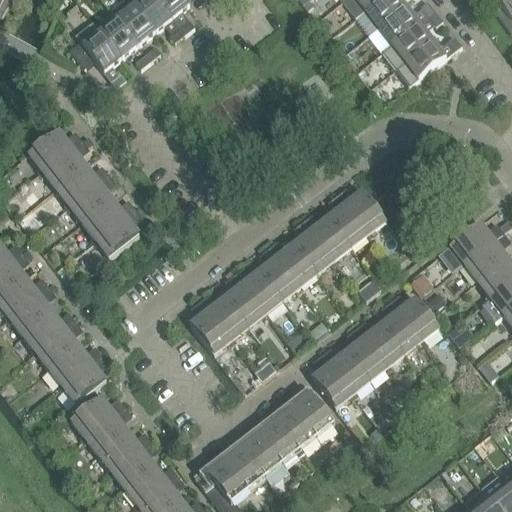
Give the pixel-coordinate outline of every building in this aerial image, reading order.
[(0,0),(0,22),(0,23),(11,4),(5,0),(4,0),(0,0)] [(155,40),(173,26),(152,0),(134,0),(128,5),(155,40)] [(152,0),(173,26),(180,36),(190,29),(182,19),(189,14),(190,13),(183,4),(179,0),(152,0)] [(294,0),(302,10),(312,2),(310,0),(294,0)] [(336,0),(343,8),(343,9),(353,0),(336,0)] [(353,0),(343,9),(356,26),(365,19),(388,0),(353,0)] [(388,0),(365,19),(378,36),(406,14),(400,5),(406,0),(388,0)] [(511,41),(511,40),(511,0),(493,0),(491,2),(498,12),(492,16),(511,41)] [(138,53),(155,40),(128,5),(111,18),(118,26),(117,26),(138,53)] [(429,24),(435,18),(427,9),(421,14),(429,24)] [(382,60),(419,31),(406,14),(378,36),(391,52),(382,59),(382,60)] [(436,33),(443,28),(435,18),(429,24),(436,33)] [(122,66),(138,53),(117,26),(100,39),(122,66)] [(122,66),(100,39),(93,29),(75,43),(80,49),(70,58),(85,76),(94,69),(103,81),(122,66)] [(190,29),(180,36),(185,42),(195,35),(190,29)] [(395,76),(432,48),(419,31),(382,60),(395,76)] [(180,36),(170,44),(175,50),(185,42),(180,36)] [(462,53),(454,43),(448,48),(455,58),(462,53)] [(409,94),(446,65),(432,48),(395,76),(409,94)] [(145,62),(151,69),(161,61),(156,54),(145,62)] [(145,62),(136,70),(141,77),(151,69),(145,62)] [(113,88),(111,89),(116,96),(126,88),(121,82),(113,88)] [(59,138),(29,162),(40,176),(37,178),(40,182),(83,148),(79,142),(69,150),(59,138)] [(56,196),(87,173),(79,162),(88,155),(83,148),(40,182),(42,185),(45,182),(56,196)] [(87,173),(56,196),(67,210),(64,212),(67,216),(67,215),(110,182),(105,176),(95,184),(87,173)] [(67,215),(67,216),(69,219),(72,217),(83,231),(113,207),(105,197),(115,189),(110,182),(67,215)] [(0,204),(3,208),(12,201),(0,184),(0,204)] [(345,197),(338,202),(370,244),(374,241),(372,239),(387,228),(372,208),(363,197),(352,205),(345,197)] [(368,246),(370,244),(338,202),(332,207),(339,216),(328,225),(351,256),(366,244),(368,246)] [(113,207),(83,231),(93,244),(91,246),(94,250),(136,216),(131,210),(121,217),(113,207)] [(132,230),(142,223),(136,216),(94,250),(96,253),(98,251),(110,266),(140,242),(132,230)] [(310,223),(303,229),(336,271),(340,268),(339,266),(351,256),(328,225),(318,232),(310,223)] [(305,242),(294,251),(318,282),(333,270),(335,272),(336,271),(303,229),(298,233),(305,242)] [(450,254),(438,263),(452,281),(461,274),(504,240),(499,234),(489,242),(480,230),(450,254)] [(477,289),(507,265),(499,254),(509,247),(504,240),(461,274),(464,277),(467,275),(477,289)] [(0,277),(23,259),(18,253),(8,261),(0,250),(0,277)] [(276,250),(269,255),(302,297),(305,295),(304,293),(318,282),(294,251),(284,259),(276,250)] [(270,269),(260,278),(284,309),(298,297),(300,299),(302,297),(269,255),(263,260),(270,269)] [(19,262),(0,277),(0,304),(26,284),(19,274),(28,267),(23,259),(19,262)] [(488,308),(511,288),(511,270),(507,265),(477,289),(488,303),(485,305),(488,308)] [(392,272),(397,278),(402,274),(397,268),(392,272)] [(241,277),(235,282),(268,324),(271,322),(270,319),(284,309),(260,278),(248,286),(241,277)] [(236,296),(225,304),(249,335),(264,324),(266,326),(268,324),(235,282),(228,287),(236,296)] [(26,284),(0,304),(0,312),(8,322),(5,324),(7,327),(50,294),(45,288),(35,295),(26,284)] [(511,288),(488,308),(482,312),(495,330),(504,323),(511,316),(511,288)] [(365,293),(358,298),(365,307),(372,301),(365,293)] [(50,294),(7,327),(10,330),(12,328),(23,342),(53,318),(45,308),(55,300),(50,294)] [(443,310),(435,300),(425,308),(433,318),(443,310)] [(249,335),(225,304),(215,313),(207,303),(201,308),(234,351),(237,348),(235,346),(249,335)] [(397,304),(391,310),(424,352),(427,350),(425,347),(440,336),(416,305),(404,315),(397,304)] [(202,323),(190,331),(214,362),(229,351),(231,353),(234,351),(201,308),(194,313),(202,323)] [(392,325),(381,333),(405,363),(419,352),(421,354),(424,352),(391,310),(390,309),(384,314),(392,325)] [(53,318),(23,342),(34,356),(32,358),(34,361),(76,328),(72,322),(62,329),(53,318)] [(76,328),(34,361),(37,365),(39,363),(50,376),(80,352),(72,342),(82,334),(76,328)] [(322,328),(308,339),(314,346),(327,335),(322,328)] [(455,334),(448,339),(454,347),(459,354),(473,343),(462,328),(455,334)] [(362,332),(357,336),(390,378),(393,376),(391,374),(405,363),(381,333),(370,342),(362,332)] [(357,352),(347,359),(347,360),(371,389),(385,378),(387,381),(390,378),(357,336),(349,342),(357,352)] [(301,337),(287,348),(297,361),(311,350),(301,337)] [(80,352),(50,376),(61,390),(58,392),(61,395),(103,362),(98,356),(89,363),(87,362),(80,352)] [(328,358),(323,363),(355,405),(359,402),(357,400),(371,389),(347,360),(347,359),(336,368),(328,358)] [(463,371),(469,367),(463,359),(457,364),(463,371)] [(103,362),(61,395),(63,398),(66,396),(77,411),(80,414),(98,401),(99,400),(96,396),(107,387),(99,376),(109,368),(103,362)] [(323,378),(312,386),(336,416),(351,404),(353,407),(355,405),(323,363),(316,368),(323,378)] [(480,371),(478,373),(490,389),(492,387),(498,382),(486,367),(480,371)] [(334,433),(335,432),(308,397),(296,406),(291,400),(278,411),(283,417),(272,425),(299,458),(333,432),(334,433)] [(83,418),(72,427),(83,442),(81,444),(83,447),(125,414),(126,414),(121,408),(111,415),(102,404),(99,400),(98,401),(80,414),(83,418)] [(368,412),(364,414),(373,426),(377,423),(368,412)] [(125,414),(83,447),(85,450),(88,448),(99,462),(128,439),(129,439),(121,428),(131,421),(126,414),(125,414)] [(64,425),(57,431),(62,436),(69,430),(64,425)] [(266,484),(299,458),(272,425),(262,433),(257,427),(243,437),(248,443),(239,451),(266,484)] [(380,444),(383,442),(378,435),(372,439),(377,447),(380,444)] [(128,439),(99,462),(110,477),(107,479),(110,482),(152,447),(147,442),(138,450),(129,439),(128,439)] [(152,447),(110,482),(112,485),(115,483),(125,496),(156,473),(148,463),(158,455),(152,447)] [(235,511),(233,510),(266,484),(239,451),(227,460),(223,454),(210,464),(214,470),(194,486),(214,511),(235,511)] [(140,511),(178,482),(174,477),(164,484),(156,473),(125,496),(136,510),(134,511),(140,511)] [(511,475),(500,485),(506,492),(511,500),(511,475)] [(178,482),(140,511),(174,511),(182,506),(174,497),(184,489),(178,482)] [(511,511),(511,500),(506,492),(489,506),(493,511),(511,511)] [(493,511),(489,506),(482,498),(465,511),(466,511),(493,511)] [(410,506),(414,511),(421,507),(416,501),(410,506)]
